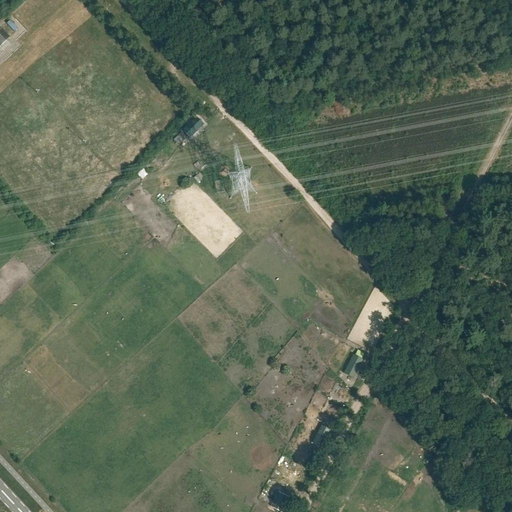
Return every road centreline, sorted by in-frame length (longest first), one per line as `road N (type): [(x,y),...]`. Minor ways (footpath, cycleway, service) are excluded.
road 1 (track): [(122,0),(511,426)]
road 2 (track): [(407,310),(304,511)]
road 3 (track): [(407,310),(511,113)]
